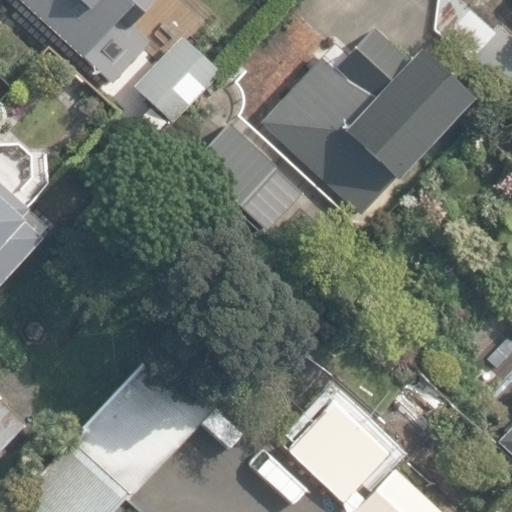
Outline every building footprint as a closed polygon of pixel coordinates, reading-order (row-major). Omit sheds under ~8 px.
[(21,0),(97,63),(149,0),(21,0)] [(359,46),(331,20),(281,74),(295,86),(262,123),(351,205),(380,174),(403,195),(506,84),(478,58),(504,30),(475,3),(420,63),(379,25),(359,46)] [(0,273),(30,240),(9,222),(20,210),(0,192),(0,273)] [(511,276),(496,290),(511,308),(511,276)] [(111,511),(208,410),(148,355),(0,511),(111,511)] [(351,511),(446,511),(431,497),(425,503),(379,461),(386,454),(327,399),(280,451),(338,504),(340,502),(351,511)] [(0,447),(21,425),(0,405),(0,447)]
